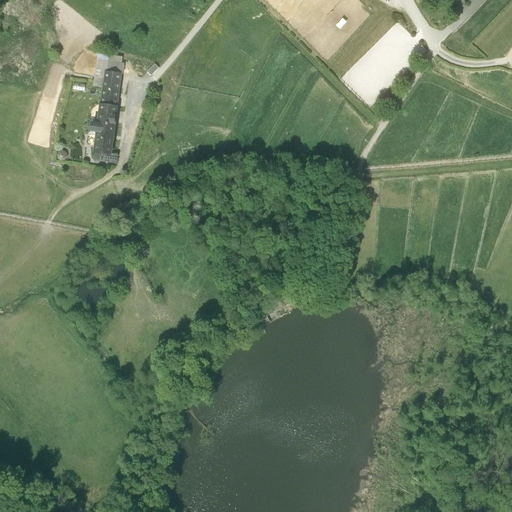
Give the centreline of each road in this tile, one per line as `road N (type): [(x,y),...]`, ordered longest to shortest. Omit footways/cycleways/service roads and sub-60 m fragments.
road 1 (track): [(157,511),(182,407),(215,350),(242,327)]
road 2 (track): [(359,170),(511,157)]
